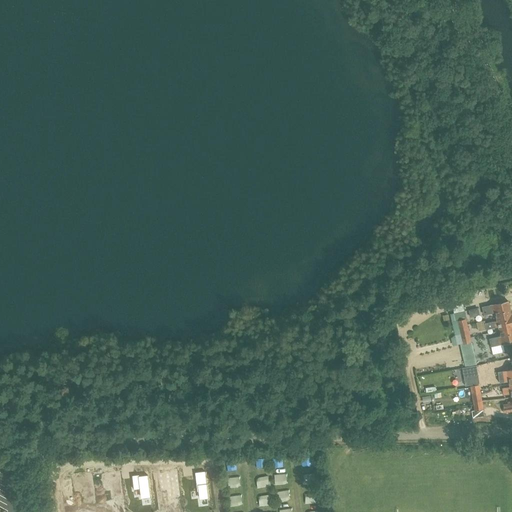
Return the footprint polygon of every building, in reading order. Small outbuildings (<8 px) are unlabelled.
[(473,295),(485,294),(484,284),(472,285),(473,295)] [(468,297),(457,298),(458,306),(468,306),(468,297)] [(496,318),(511,314),(508,301),(482,308),(483,314),(495,312),(496,318)] [(411,303),(401,306),(403,314),(413,312),(411,303)] [(465,311),(454,313),(455,321),(457,321),(459,329),(468,327),(465,311)] [(499,331),(511,327),(511,316),(511,314),(496,318),(497,321),(485,324),(486,329),(498,326),(499,331)] [(460,337),(470,335),(468,327),(459,329),(460,337)] [(511,327),(499,331),(500,336),(489,339),(491,346),(496,345),(511,341),(511,327)] [(470,335),(460,337),(462,345),(472,342),(470,335)] [(438,356),(437,348),(425,349),(425,357),(438,356)] [(508,381),(509,384),(511,383),(511,369),(501,372),(498,372),(499,382),(508,381)] [(465,385),(479,382),(478,375),(464,377),(465,385)] [(511,397),(511,396),(511,383),(509,384),(509,387),(502,389),(503,394),(510,393),(511,397)] [(471,394),(481,393),(479,384),(470,386),(471,394)] [(481,393),(471,394),(472,402),(482,401),(481,393)] [(511,403),(506,404),(503,404),(504,412),(507,411),(511,410),(511,396),(511,397),(511,403)] [(482,401),(472,402),(474,410),(472,411),(473,417),(484,415),(483,409),(482,401)]
